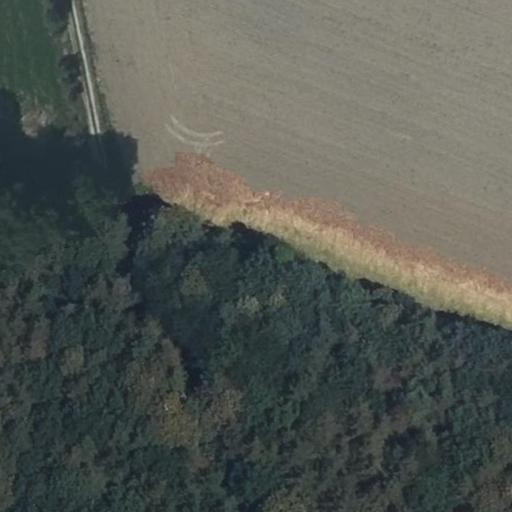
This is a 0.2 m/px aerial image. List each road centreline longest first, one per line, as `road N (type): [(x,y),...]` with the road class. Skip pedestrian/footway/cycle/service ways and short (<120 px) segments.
road 1 (track): [(88,212),(227,511)]
road 2 (track): [(46,0),(88,212)]
